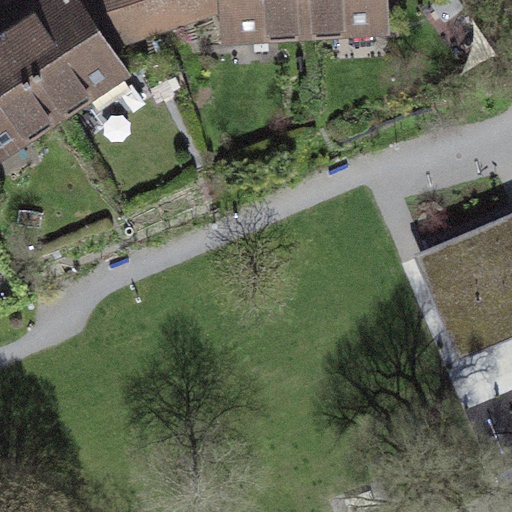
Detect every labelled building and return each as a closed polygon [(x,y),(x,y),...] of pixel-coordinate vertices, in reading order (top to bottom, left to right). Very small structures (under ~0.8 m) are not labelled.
[(59,111),(122,70),(106,45),(75,0),(47,0),(4,29),(59,111)] [(225,0),(75,0),(106,45),(226,10),(225,0)] [(227,32),(304,28),(302,0),(225,0),(226,10),(227,32)] [(302,0),(304,28),(382,23),(380,0),(302,0)] [(0,150),(59,111),(4,29),(0,31),(0,150)] [(511,328),(511,228),(509,220),(420,258),(459,351),(511,328)]
